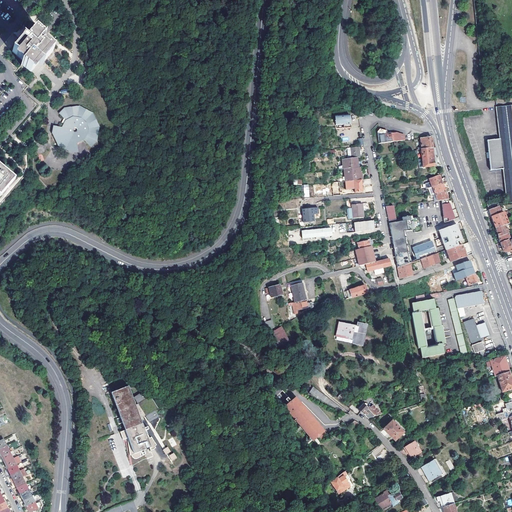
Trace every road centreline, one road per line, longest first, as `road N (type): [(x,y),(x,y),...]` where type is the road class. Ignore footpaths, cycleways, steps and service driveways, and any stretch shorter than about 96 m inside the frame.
road 1 (tertiary): [(265,0),(243,203),(218,247),(188,264),(153,268),(46,230),(0,264)]
road 2 (residential): [(397,283),(365,125),(379,117),(436,129)]
road 3 (tertiary): [(0,322),(52,367),(62,389),(60,511)]
road 4 (residential): [(436,511),(414,473),(354,416)]
